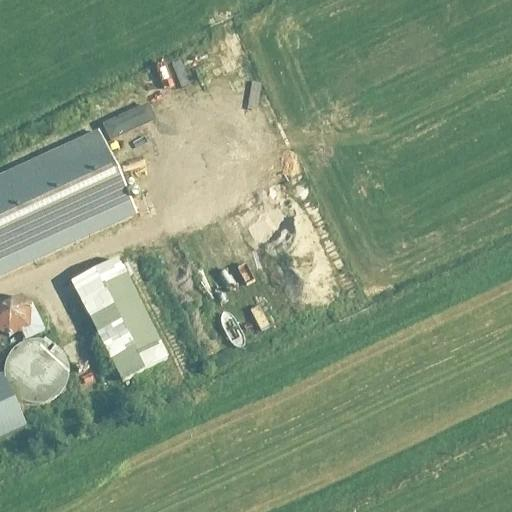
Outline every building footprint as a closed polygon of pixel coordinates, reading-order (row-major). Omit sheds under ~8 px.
[(160,96),(181,93),(177,71),(156,75),(160,96)] [(0,278),(134,216),(95,133),(0,177),(0,278)] [(137,147),(126,151),(134,176),(145,172),(137,147)] [(276,237),(263,246),(274,260),(287,251),(276,237)] [(114,262),(71,285),(121,384),(167,361),(114,262)] [(178,306),(190,298),(175,276),(163,285),(178,306)] [(21,300),(0,309),(0,334),(9,340),(17,336),(21,344),(42,334),(31,306),(21,300)] [(42,344),(35,343),(31,343),(26,344),(21,346),(15,351),(8,358),(4,366),(3,372),(3,378),(3,381),(5,387),(7,392),(11,397),(18,403),(25,407),(31,408),(37,408),(44,407),(50,404),(58,399),(62,394),(64,391),(65,387),(67,382),(67,378),(67,372),(66,367),(64,362),(58,353),(50,347),(42,344)] [(0,378),(0,460),(31,447),(0,378)]
